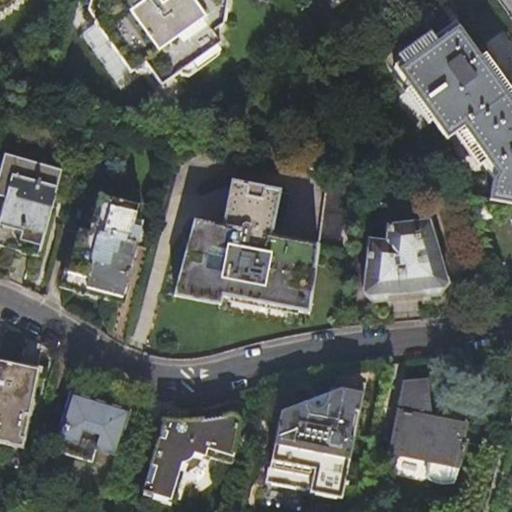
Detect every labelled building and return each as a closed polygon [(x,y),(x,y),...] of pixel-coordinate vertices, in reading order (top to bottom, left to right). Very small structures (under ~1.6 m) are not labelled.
[(97,0),(96,7),(104,17),(98,22),(135,70),(149,62),(165,84),(221,42),(214,31),(224,23),(227,1),(226,0),(97,0)] [(511,202),(511,100),(485,63),(454,20),(392,64),(446,138),(458,129),(493,178),(489,198),(511,202)] [(0,173),(0,197),(5,199),(0,219),(0,246),(12,250),(39,258),(62,172),(5,156),(0,173)] [(358,173),(327,168),(318,242),(283,236),(291,190),(230,179),(222,224),(195,219),(175,296),(197,300),(222,304),(224,296),(271,305),(294,309),(309,312),(319,244),(350,250),(358,173)] [(93,293),(121,301),(134,252),(136,253),(138,246),(136,246),(140,228),(132,225),(138,205),(98,194),(88,231),(78,229),(64,284),(93,293)] [(437,292),(447,280),(438,249),(429,215),(387,223),(386,238),(368,238),(363,291),(376,301),(387,299),(386,297),(404,295),(426,292),(426,294),(437,292)] [(0,363),(0,444),(23,449),(40,372),(22,368),(0,363)] [(390,455),(427,462),(424,478),(425,479),(427,480),(429,481),(431,482),(435,483),(437,483),(441,484),(445,484),(447,484),(451,483),(464,443),(461,442),(464,425),(428,419),(425,381),(416,382),(403,383),(390,455)] [(317,459),(310,494),(343,501),(356,435),(364,394),(341,389),(308,401),(279,412),(272,450),(286,453),(317,459)] [(59,437),(115,454),(128,411),(101,402),(72,393),(59,437)] [(166,419),(161,436),(143,492),(174,502),(184,472),(186,472),(189,471),(193,469),(196,467),(199,464),(201,461),(202,458),(203,455),(233,452),(235,440),(239,420),(239,418),(239,417),(238,415),(236,414),(234,413),(233,413),(231,414),(229,414),(225,416),(219,417),(213,418),(207,419),(201,420),(193,420),(187,420),(181,420),(175,420),(170,420),(166,419)] [(279,487),(310,494),(317,459),(286,453),(279,487)]
